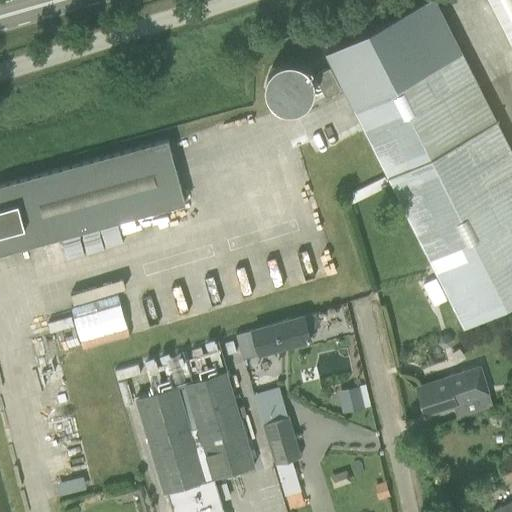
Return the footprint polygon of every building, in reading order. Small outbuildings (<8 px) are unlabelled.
[(425,0),(347,40),(325,50),(431,261),(442,283),(463,325),(511,300),(511,302),(511,160),(436,17),(428,0),(425,0)] [(511,0),(488,0),(511,45),(511,0)] [(314,74),(325,97),(341,89),(330,66),(314,74)] [(0,252),(9,249),(184,201),(167,138),(0,183),(0,252)] [(435,277),(423,283),(434,304),(446,298),(435,277)] [(310,339),(303,315),(251,329),(252,331),(237,335),(243,358),(310,339)] [(175,382),(134,395),(158,474),(163,492),(167,491),(172,511),(224,511),(214,477),(253,465),(247,446),(223,367),(182,380),(184,385),(176,387),(175,382)] [(443,407),(451,404),(455,418),(492,406),(489,397),(488,393),(489,393),(481,367),(435,382),(415,389),(423,413),(443,407)] [(362,406),(357,385),(338,389),(343,411),(362,406)] [(262,422),(274,462),(299,455),(287,414),(262,422)] [(511,451),(495,458),(504,480),(511,476),(511,451)] [(378,497),(389,494),(385,480),(374,483),(378,497)] [(511,511),(511,501),(510,502),(491,510),(491,511),(511,511)]
